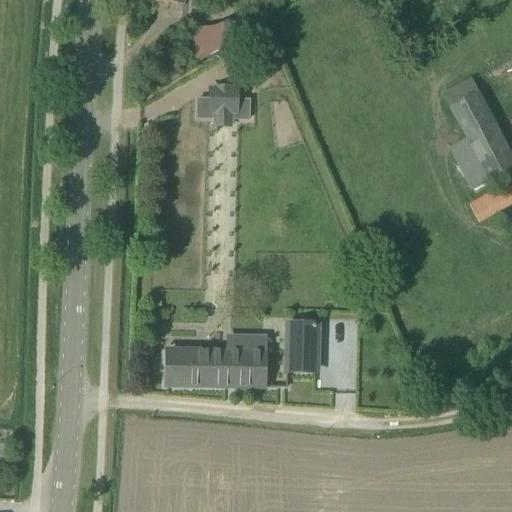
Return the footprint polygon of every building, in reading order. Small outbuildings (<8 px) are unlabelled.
[(250,18),(241,22),(246,32),(255,27),(250,18)] [(246,32),(241,22),(224,23),(211,30),(222,51),(249,36),(246,32)] [(199,63),(203,37),(187,35),(185,54),(187,54),(186,61),(199,63)] [(207,99),(195,99),(195,120),(211,120),(211,116),(212,116),(212,129),(231,129),(231,116),(232,116),(232,122),(249,122),(249,100),(238,100),(238,88),(232,88),(232,87),(214,87),(214,88),(207,87),(207,99)] [(467,141),(450,150),(470,191),(511,170),(511,156),(479,93),(450,108),(467,141)] [(480,223),(511,205),(511,180),(499,187),(500,189),(470,205),(480,223)] [(286,328),(286,372),(315,372),(315,352),(315,328),(286,328)] [(263,342),(238,341),(237,355),(187,353),(167,353),(166,386),(262,388),(263,342)]
